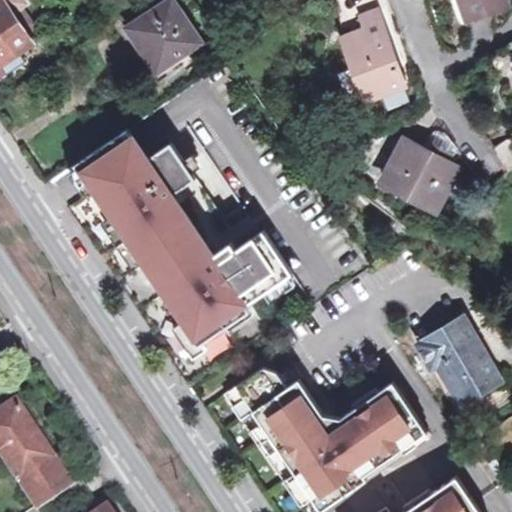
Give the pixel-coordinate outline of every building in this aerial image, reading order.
[(163,66),(204,40),(176,0),(175,0),(132,28),(142,41),(145,39),(163,66)] [(511,0),(467,0),(476,23),(511,7),(511,0)] [(21,55),(33,47),(5,7),(0,10),(0,70),(4,67),(21,55)] [(347,38),(372,98),(408,85),(380,13),(363,20),(367,30),(347,38)] [(142,41),(132,28),(126,32),(161,82),(211,50),(204,40),(163,66),(145,39),(142,41)] [(21,55),(4,67),(11,77),(28,65),(21,55)] [(81,165),(99,191),(152,153),(134,128),(81,165)] [(439,208),(462,171),(410,140),(386,176),(439,208)] [(511,176),(511,175),(511,142),(496,154),(511,176)] [(182,145),(170,154),(195,189),(207,180),(182,145)] [(169,296),(204,349),(240,326),(237,320),(305,272),(276,231),(248,251),(244,244),(226,256),(184,197),(195,189),(170,154),(159,162),(152,153),(99,191),(150,269),(160,263),(178,290),(169,296)] [(411,346),(429,377),(434,374),(459,414),(505,385),(469,325),(463,315),(411,346)] [(265,366),(232,388),(240,401),(234,405),(243,418),(255,410),(323,508),(369,477),(431,434),(405,396),(409,394),(402,384),(399,387),(395,380),(369,397),(373,404),(361,412),(357,405),(342,416),(325,413),(301,378),(289,386),(279,371),(265,366)] [(225,393),(234,405),(240,401),(232,388),(225,393)] [(369,397),(357,405),(361,412),(373,404),(369,397)] [(0,450),(38,506),(40,508),(71,487),(44,447),(40,449),(19,419),(22,417),(14,404),(0,413),(0,437),(6,446),(0,450)] [(255,410),(243,418),(306,511),(317,511),(323,508),(255,410)] [(496,458),(488,463),(496,475),(504,470),(496,458)] [(487,511),(483,511),(458,475),(402,511),(488,511),(487,511)]
